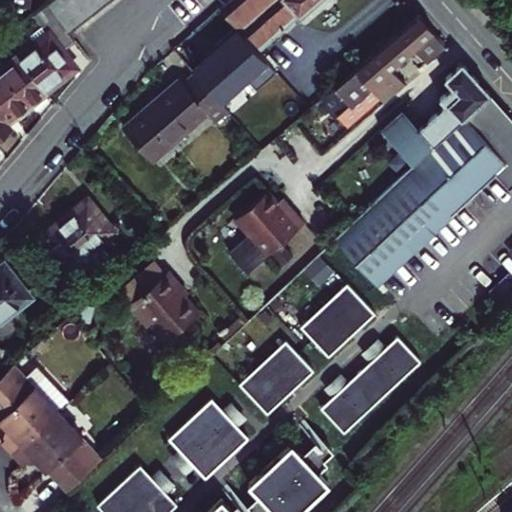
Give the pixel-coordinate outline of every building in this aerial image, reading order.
[(59,14),(76,37),(88,27),(69,0),(58,0),(52,5),(59,14)] [(85,0),(69,0),(88,27),(100,18),(85,0)] [(85,0),(100,18),(122,0),(85,0)] [(258,50),(259,51),(317,2),(319,5),(325,0),(224,0),(221,4),(238,26),(243,31),(258,50)] [(48,28),(19,50),(50,90),(63,80),(80,67),(65,47),(77,38),(76,37),(59,14),(45,24),(48,28)] [(418,20),(323,102),(339,121),(373,92),(385,106),(406,88),(393,73),(408,60),(434,38),(428,31),(418,20)] [(243,31),(238,26),(191,69),(221,105),(270,63),(259,51),(258,50),(243,31)] [(408,60),(419,75),(446,52),(434,38),(408,60)] [(50,90),(19,50),(0,65),(0,92),(17,115),(32,104),(50,90)] [(444,109),(420,132),(404,114),(382,133),(415,169),(489,100),(472,81),(460,68),(444,82),(453,90),(439,103),(444,109)] [(221,105),(191,69),(179,79),(176,75),(128,113),(117,122),(147,159),(205,112),(212,121),(225,111),(221,105)] [(17,115),(0,92),(0,137),(4,135),(13,128),(9,122),(17,115)] [(489,100),(415,169),(350,230),(330,250),(373,294),(495,179),(511,193),(511,126),(505,119),(489,100)] [(277,208),(268,197),(235,224),(247,239),(228,254),(246,275),(303,228),(290,211),(284,216),(277,208)] [(76,210),(41,237),(70,273),(115,238),(87,201),(76,210)] [(284,216),(290,211),(287,208),(283,203),(277,208),(284,216)] [(121,295),(131,307),(165,278),(155,266),(121,295)] [(0,326),(28,305),(2,272),(0,274),(0,326)] [(165,278),(131,307),(128,310),(148,333),(154,328),(166,343),(197,318),(176,294),(180,291),(175,285),(167,276),(165,278)] [(342,294),(296,336),(323,366),(369,323),(342,294)] [(322,413),(311,424),(332,445),(413,371),(392,349),(381,359),(363,376),(341,396),(322,413)] [(281,350),(235,392),(262,421),(308,379),(281,350)] [(381,359),(375,352),(356,369),(363,376),(381,359)] [(0,380),(0,391),(16,377),(11,371),(0,380)] [(33,372),(22,383),(55,418),(66,408),(33,372)] [(0,430),(9,440),(0,447),(0,452),(8,462),(55,418),(22,383),(16,377),(0,391),(0,430)] [(341,396),(334,389),(316,406),(322,413),(341,396)] [(206,406),(163,447),(173,458),(190,476),(200,487),(244,447),(234,436),(217,418),(206,406)] [(241,429),(224,410),(217,418),(234,436),(241,429)] [(79,444),(55,418),(8,462),(19,473),(30,463),(37,470),(43,477),(79,444)] [(294,464),(284,453),(239,493),(250,504),(256,511),(300,511),(321,493),(311,482),(294,464)] [(301,457),(294,464),(311,482),(318,476),(301,457)] [(190,476),(173,458),(166,464),(183,483),(190,476)] [(136,472),(92,511),(172,511),(163,502),(146,483),(136,472)] [(170,495),(153,477),(146,483),(163,502),(170,495)]
